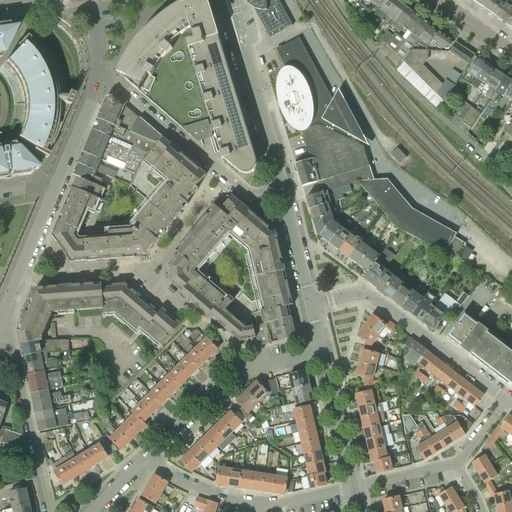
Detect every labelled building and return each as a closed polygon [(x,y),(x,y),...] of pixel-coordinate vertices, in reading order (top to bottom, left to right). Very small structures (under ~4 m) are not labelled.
[(181,24),(210,15),(206,2),(205,0),(183,0),(175,5),(181,24)] [(247,0),(249,0),(270,38),(293,26),(278,0),(246,0),(246,1),(247,0)] [(373,0),(371,3),(370,4),(379,10),(386,0),(373,0)] [(375,14),(383,20),(399,2),(396,0),(386,0),(379,10),(376,13),(375,14)] [(496,17),(508,0),(472,0),(472,1),(473,1),(495,16),(496,17)] [(511,0),(508,0),(496,17),(508,25),(511,18),(511,0)] [(392,26),(406,7),(399,2),(383,20),(380,24),(385,27),(387,23),(392,26)] [(207,130),(210,129),(213,128),(181,24),(175,5),(169,9),(162,14),(155,20),(151,24),(147,28),(140,36),(135,41),(131,47),(126,54),(122,62),(120,66),(117,72),(128,77),(126,79),(126,80),(191,136),(195,135),(194,131),(197,129),(198,129),(207,127),(207,130)] [(401,31),(403,28),(415,14),(406,7),(392,26),(398,30),(401,31)] [(257,165),(257,163),(257,162),(257,160),(212,14),(210,15),(181,24),(213,128),(210,129),(217,152),(220,151),(222,159),(224,159),(239,171),(240,172),(242,173),(244,174),(247,174),(249,174),(252,173),(254,171),(255,169),(257,167),(257,165)] [(387,44),(404,62),(413,50),(418,43),(430,25),(415,14),(403,28),(408,31),(402,38),(399,36),(401,33),(400,32),(401,31),(398,30),(394,36),(387,44)] [(66,97),(58,97),(57,89),(56,84),(54,80),(53,75),(50,68),(46,61),(44,56),(41,52),(35,45),(31,40),(29,38),(47,19),(46,18),(28,37),(26,36),(17,45),(18,46),(18,45),(19,47),(6,62),(8,64),(11,67),(13,70),(15,73),(19,79),(20,82),(22,85),(24,95),(25,105),(25,115),(23,124),(22,127),(21,131),(19,134),(17,138),(35,147),(33,149),(33,150),(47,158),(57,134),(74,95),(68,92),(66,97)] [(0,23),(0,57),(1,58),(17,26),(9,27),(8,23),(0,23)] [(367,32),(371,37),(377,28),(373,24),(367,32)] [(430,25),(418,43),(426,49),(432,41),(438,31),(430,25)] [(388,31),(381,40),(387,44),(394,36),(388,31)] [(446,47),(449,49),(454,42),(438,31),(432,41),(434,42),(433,43),(442,49),(443,48),(445,49),(446,47)] [(340,90),(333,101),(302,43),(300,38),(277,50),(286,69),(284,71),(282,74),(280,76),(279,80),(279,86),(279,89),(279,95),(280,101),(281,106),(284,112),(286,117),(288,120),(291,123),(293,126),(297,129),(299,130),(302,130),(304,130),(319,125),(358,145),(355,139),(371,147),(340,90)] [(449,53),(468,65),(474,56),(455,43),(449,53)] [(462,80),(472,87),(487,64),(477,58),(466,74),(462,80)] [(443,85),(437,95),(404,62),(398,70),(438,108),(444,102),(448,97),(455,86),(446,80),(443,85)] [(482,82),(486,85),(496,70),(487,64),(472,87),(477,90),(482,82)] [(485,95),(490,99),(505,76),(496,70),(486,85),(490,88),(485,95)] [(500,94),(504,97),(511,85),(511,80),(505,76),(490,99),(495,102),(500,94)] [(511,85),(504,97),(498,105),(503,108),(509,99),(511,101),(511,85)] [(97,119),(130,133),(134,125),(140,118),(125,105),(114,95),(107,97),(97,119)] [(454,114),(462,120),(472,107),(463,100),(454,114)] [(462,121),(471,128),(480,114),(472,107),(462,120),(462,121)] [(130,133),(126,144),(149,153),(157,144),(163,138),(140,118),(134,125),(130,133)] [(93,130),(126,144),(130,133),(97,119),(93,130)] [(303,187),(317,182),(370,165),(364,148),(358,145),(319,125),(304,130),(307,142),(305,143),(307,147),(309,147),(313,159),(296,164),(303,187)] [(142,162),(149,153),(126,144),(93,130),(88,141),(83,153),(101,160),(102,160),(112,164),(124,169),(135,174),(138,169),(141,164),(142,163),(142,162)] [(206,175),(200,169),(163,138),(157,144),(149,153),(142,162),(143,163),(144,162),(152,170),(150,173),(161,182),(186,202),(198,188),(196,187),(206,175)] [(0,144),(0,178),(31,174),(30,169),(38,168),(14,143),(0,144)] [(398,148),(391,155),(399,163),(400,164),(405,160),(407,158),(398,148)] [(78,164),(96,171),(107,176),(114,179),(117,172),(99,165),(101,160),(83,153),(78,164)] [(93,184),(109,191),(111,187),(102,183),(103,180),(94,176),(96,171),(78,164),(73,175),(77,177),(93,184)] [(71,192),(86,198),(93,184),(77,177),(71,192)] [(453,259),(455,260),(465,244),(455,237),(457,234),(413,209),(388,179),(375,180),(358,181),(394,224),(401,230),(453,259)] [(125,223),(152,246),(188,204),(186,202),(161,182),(125,223)] [(145,254),(152,246),(125,223),(108,224),(97,225),(95,224),(96,223),(110,191),(109,191),(93,184),(86,198),(80,213),(74,228),(64,252),(71,262),(135,258),(135,254),(145,254)] [(336,201),(343,199),(342,194),(352,191),(349,184),(321,193),(307,198),(310,209),(336,201)] [(65,206),(80,213),(86,198),(71,192),(65,206)] [(249,254),(279,246),(276,234),(232,196),(220,210),(238,225),(231,234),(230,235),(249,251),(249,254)] [(314,220),(334,213),(332,207),(338,205),(336,201),(310,209),(314,220)] [(202,274),(204,271),(231,240),(228,238),(230,235),(231,234),(238,225),(220,210),(215,205),(175,251),(179,254),(169,265),(170,282),(181,292),(196,274),(202,274)] [(59,221),(74,228),(80,213),(65,206),(59,221)] [(322,237),(333,221),(336,220),(334,213),(314,220),(318,234),(322,237)] [(340,250),(351,235),(345,230),(351,223),(347,220),(342,227),(330,243),(340,250)] [(52,236),(64,252),(74,228),(59,221),(52,236)] [(322,237),(330,243),(342,227),(333,221),(322,237)] [(340,250),(349,257),(361,242),(357,239),(351,235),(340,250)] [(349,257),(359,264),(370,249),(361,242),(349,257)] [(369,272),(382,252),(379,250),(373,245),(370,249),(359,264),(369,272)] [(251,277),(285,269),(279,246),(249,254),(245,255),(251,277)] [(466,247),(459,259),(466,264),(473,252),(466,247)] [(364,278),(373,285),(390,264),(396,256),(385,248),(382,252),(369,272),(364,278)] [(373,285),(383,293),(395,277),(389,272),(393,266),(390,264),(373,285)] [(259,312),(293,303),(285,269),(251,277),(259,312)] [(383,293),(393,300),(411,275),(410,274),(408,277),(405,275),(407,273),(402,269),(400,271),(399,271),(395,277),(383,293)] [(209,315),(226,295),(229,292),(204,271),(202,274),(196,274),(181,292),(179,295),(206,319),(209,315)] [(393,300),(402,307),(418,285),(421,282),(411,275),(393,300)] [(52,312),(103,308),(102,285),(102,283),(36,288),(52,312)] [(162,346),(181,324),(162,308),(157,314),(153,311),(155,309),(125,284),(102,285),(103,308),(103,313),(116,312),(137,330),(140,327),(162,346)] [(402,307),(412,314),(429,293),(418,285),(402,307)] [(20,345),(43,340),(43,336),(52,315),(52,312),(36,288),(17,331),(20,345)] [(455,302),(461,307),(471,294),(466,290),(464,293),(463,292),(455,302)] [(511,307),(511,294),(505,291),(500,300),(511,307)] [(412,314),(423,322),(437,303),(434,301),(437,298),(429,293),(412,314)] [(256,337),(254,326),(246,328),(245,327),(225,310),(234,300),(229,295),(228,297),(226,295),(209,315),(240,341),(256,337)] [(257,325),(272,322),(291,317),(289,306),(293,305),(293,303),(259,312),(254,313),(257,325)] [(423,322),(434,331),(449,312),(437,303),(423,322)] [(447,337),(460,347),(479,322),(466,312),(447,337)] [(393,331),(396,327),(396,326),(389,321),(386,325),(373,316),(366,325),(380,336),(387,326),(393,331)] [(272,322),(277,341),(296,337),(291,317),(272,322)] [(258,346),(277,341),(272,322),(257,325),(254,326),(256,337),(258,346)] [(511,353),(487,333),(489,330),(479,322),(460,347),(511,387),(511,353)] [(365,346),(374,349),(374,348),(372,346),(380,336),(366,325),(359,335),(366,341),(365,346)] [(197,348),(208,359),(217,349),(207,338),(197,348)] [(415,366),(418,363),(427,351),(410,338),(402,348),(407,352),(403,356),(405,358),(415,366)] [(23,358),(48,352),(69,351),(68,340),(43,340),(20,345),(23,358)] [(360,363),(376,367),(380,354),(373,352),(374,349),(365,346),(360,363)] [(199,368),(208,359),(197,348),(188,357),(199,368)] [(418,363),(427,370),(437,358),(427,350),(427,351),(418,363)] [(25,366),(48,361),(48,352),(23,358),(25,366)] [(189,377),(199,368),(188,357),(178,366),(189,377)] [(427,370),(437,377),(446,365),(437,358),(427,370)] [(27,375),(45,371),(44,367),(46,366),(46,368),(57,366),(57,360),(54,360),(48,361),(25,366),(27,375)] [(365,384),(373,385),(373,380),(376,367),(360,363),(357,374),(366,377),(365,384)] [(437,377),(446,385),(455,373),(446,365),(437,377)] [(180,386),(189,377),(178,366),(169,375),(180,386)] [(29,385),(61,377),(60,372),(46,375),(45,371),(27,375),(29,385)] [(293,389),(310,385),(306,371),(290,375),(293,389)] [(415,377),(420,380),(424,375),(419,371),(415,377)] [(446,385),(456,392),(465,380),(455,373),(446,385)] [(171,395),(180,386),(169,375),(160,384),(171,395)] [(420,380),(424,384),(428,379),(424,375),(420,380)] [(31,394),(49,390),(63,386),(61,377),(29,385),(31,394)] [(272,394),(277,393),(276,386),(274,379),(269,380),(272,394)] [(269,380),(261,385),(257,381),(247,391),(259,404),(268,395),(271,399),(278,397),(277,393),(272,394),(269,380)] [(456,392),(465,399),(474,388),(465,380),(456,392)] [(162,404),(171,395),(160,384),(151,393),(162,404)] [(359,406),(375,403),(372,391),(373,385),(365,384),(364,393),(356,395),(359,406)] [(310,385),(293,389),(296,403),(313,399),(310,385)] [(434,392),(438,395),(442,390),(438,386),(434,391),(434,392)] [(474,388),(465,399),(475,407),(484,395),(474,388)] [(33,403),(62,397),(61,392),(50,394),(49,390),(31,394),(33,403)] [(438,395),(443,398),(447,393),(442,390),(438,395)] [(249,413),(259,404),(247,391),(237,401),(242,407),(238,411),(248,421),(253,417),(249,413)] [(141,403),(152,414),(162,404),(151,393),(141,403)] [(35,412),(53,409),(52,404),(60,402),(60,403),(72,400),(70,395),(62,397),(33,403),(35,412)] [(0,442),(28,451),(24,436),(0,428),(1,425),(5,414),(8,404),(1,402),(2,400),(0,398),(0,442)] [(457,410),(461,404),(457,401),(453,406),(457,410)] [(362,417),(378,414),(385,412),(382,402),(375,404),(375,403),(359,406),(362,417)] [(143,423),(152,414),(141,403),(131,412),(133,414),(143,423)] [(461,404),(457,410),(462,413),(466,408),(461,404)] [(296,422),(313,418),(310,406),(293,410),(296,422)] [(271,415),(283,413),(281,407),(270,410),(271,415)] [(37,422),(72,415),(71,413),(67,414),(66,409),(54,412),(53,409),(35,412),(37,422)] [(222,420),(233,431),(242,423),(231,412),(222,420)] [(39,432),(67,425),(66,420),(75,418),(74,414),(72,415),(37,422),(39,432)] [(126,421),(138,433),(146,425),(143,423),(133,414),(126,421)] [(364,429),(380,425),(378,414),(362,417),(364,429)] [(413,430),(418,427),(417,426),(410,415),(403,416),(406,435),(413,430)] [(444,423),(449,420),(446,415),(441,418),(444,423)] [(500,426),(505,430),(504,431),(509,435),(511,431),(511,417),(509,415),(500,426)] [(299,432),(315,429),(313,418),(296,422),(299,432)] [(441,418),(436,421),(439,427),(444,423),(441,418)] [(231,433),(233,431),(222,420),(214,428),(229,444),(236,437),(231,433)] [(130,441),(138,433),(126,421),(118,429),(130,441)] [(457,421),(451,425),(447,428),(455,441),(466,435),(457,421)] [(418,427),(420,430),(424,436),(429,433),(425,427),(422,423),(417,426),(418,427)] [(367,440),(383,436),(380,425),(364,429),(367,440)] [(497,440),(504,431),(505,430),(500,426),(492,436),(497,440)] [(222,450),(229,444),(214,428),(206,436),(217,447),(218,446),(222,450)] [(455,441),(447,428),(442,431),(437,434),(445,447),(455,441)] [(122,450),(130,441),(118,429),(110,437),(122,450)] [(301,444),(318,440),(315,429),(299,432),(301,444)] [(424,436),(420,430),(415,434),(419,439),(424,436)] [(445,447),(437,434),(426,441),(435,454),(445,447)] [(208,455),(217,447),(206,436),(198,445),(208,455)] [(370,451),(385,447),(383,436),(367,440),(370,451)] [(491,447),(497,440),(492,436),(486,444),(491,447)] [(304,455),(320,451),(318,440),(301,444),(304,455)] [(435,454),(426,441),(416,447),(424,460),(435,454)] [(108,457),(100,444),(88,451),(96,464),(108,457)] [(201,463),(208,455),(198,445),(190,452),(201,463)] [(389,459),(389,457),(388,457),(385,447),(370,451),(372,463),(374,462),(389,459)] [(85,471),(96,464),(88,451),(77,458),(85,471)] [(307,466),(323,462),(320,451),(304,455),(307,466)] [(192,472),(201,463),(190,452),(181,461),(192,472)] [(478,473),(491,465),(484,455),(472,463),(478,473)] [(75,478),(85,471),(77,458),(66,464),(75,478)] [(392,470),(389,459),(374,462),(377,473),(392,470)] [(308,477),(324,474),(326,473),(323,462),(307,466),(309,476),(308,476),(308,477)] [(63,485),(75,478),(66,464),(55,471),(63,485)] [(489,490),(494,487),(490,481),(498,476),(491,465),(478,473),(489,490)] [(217,484),(228,485),(231,470),(219,468),(217,484)] [(32,470),(25,471),(27,481),(34,479),(32,470)] [(228,485),(240,487),(242,471),(231,470),(228,485)] [(240,487),(251,489),(253,473),(242,471),(240,487)] [(251,489),(262,490),(264,475),(253,473),(251,489)] [(311,488),(326,485),(324,474),(308,477),(311,488)] [(148,485),(162,493),(168,483),(154,475),(148,485)] [(262,490),(273,492),(276,476),(264,475),(262,490)] [(273,492),(285,494),(287,478),(276,476),(273,492)] [(162,493),(148,485),(142,495),(155,503),(162,493)] [(446,505),(458,497),(452,487),(444,491),(442,487),(436,490),(446,505)] [(497,507),(511,502),(511,501),(509,491),(498,493),(494,487),(489,490),(492,496),(494,495),(497,507)] [(13,509),(30,505),(27,489),(9,493),(12,509),(13,509)] [(214,511),(217,504),(198,497),(195,507),(204,510),(203,511),(214,511)] [(391,511),(401,510),(402,509),(399,497),(384,501),(386,511),(385,511),(391,511)] [(459,511),(465,511),(464,508),(465,508),(458,497),(446,505),(449,511),(458,511),(459,511)] [(131,510),(133,511),(151,511),(154,509),(139,500),(133,510),(132,509),(131,510)] [(498,511),(511,511),(511,502),(497,507),(498,511)]
